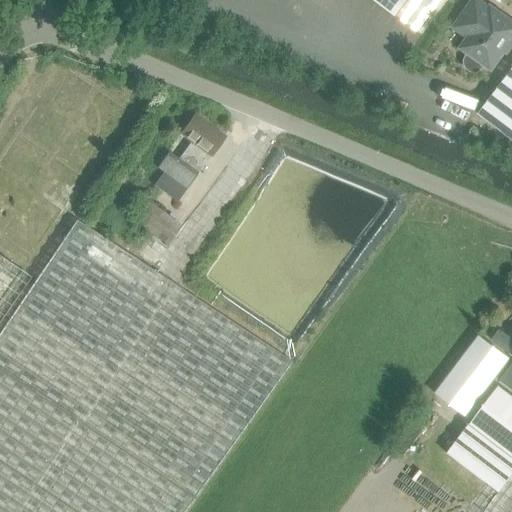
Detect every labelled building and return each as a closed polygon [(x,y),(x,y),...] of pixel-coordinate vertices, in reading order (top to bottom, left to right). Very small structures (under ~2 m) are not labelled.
[(374,0),(396,16),(407,0),(374,0)] [(411,0),(431,13),(441,0),(411,0)] [(491,72),(511,42),(511,23),(490,8),(489,9),(475,0),(473,0),(452,29),(467,40),(459,50),(468,56),(466,59),(464,62),(465,66),(467,70),(470,72),(473,73),(477,72),(480,69),(482,66),(491,72)] [(511,69),(478,115),(511,139),(511,69)] [(175,205),(223,139),(194,118),(180,137),(190,144),(178,161),(168,153),(169,151),(156,142),(144,160),(156,169),(146,184),(175,205)] [(167,247),(181,229),(148,205),(134,223),(167,247)] [(0,334),(0,511),(184,511),(292,364),(287,360),(200,302),(177,287),(164,278),(77,221),(0,334)] [(0,316),(29,271),(0,252),(0,316)] [(466,419),(511,360),(478,336),(434,394),(466,419)] [(511,364),(500,382),(511,391),(511,364)] [(511,397),(499,388),(471,427),(511,456),(511,397)] [(420,414),(393,449),(403,456),(430,422),(420,414)] [(511,511),(511,476),(484,511),(511,511)]
